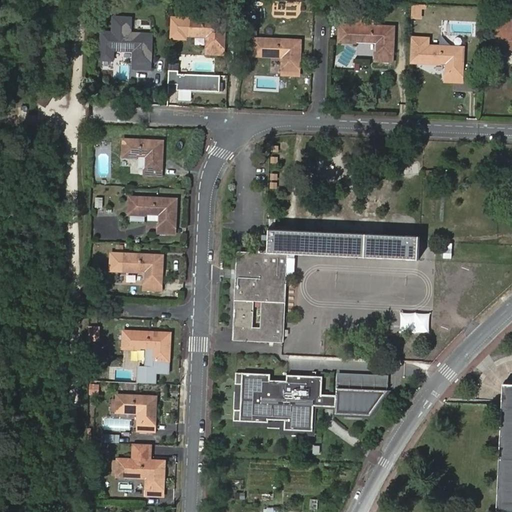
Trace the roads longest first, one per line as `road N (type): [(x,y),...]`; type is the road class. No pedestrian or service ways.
road 1 (residential): [(511,306),(431,392),(363,511)]
road 2 (residential): [(192,511),(200,313)]
road 3 (residential): [(200,313),(207,174),(248,133)]
road 4 (residential): [(317,123),(511,134)]
road 5 (residential): [(248,133),(225,116),(86,112)]
